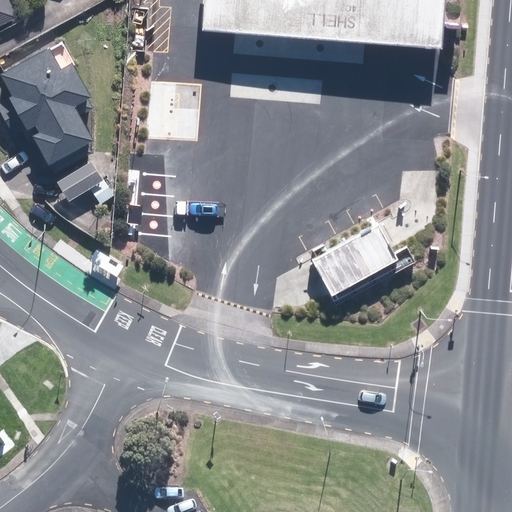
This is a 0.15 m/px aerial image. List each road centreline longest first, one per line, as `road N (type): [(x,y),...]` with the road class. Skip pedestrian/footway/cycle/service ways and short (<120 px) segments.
road 1 (tertiary): [(124,346),(203,380),(502,420)]
road 2 (tertiary): [(0,264),(124,346)]
road 3 (residential): [(124,346),(64,452)]
